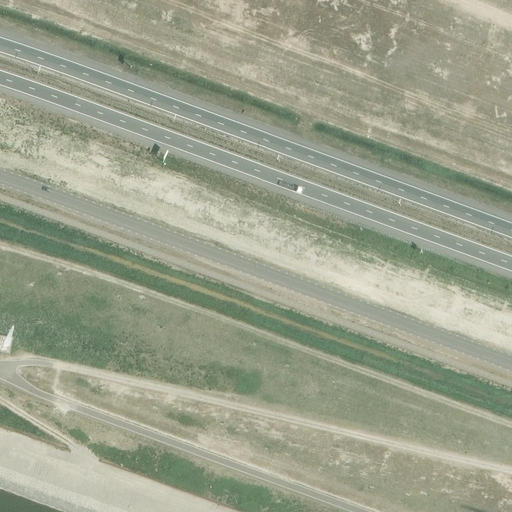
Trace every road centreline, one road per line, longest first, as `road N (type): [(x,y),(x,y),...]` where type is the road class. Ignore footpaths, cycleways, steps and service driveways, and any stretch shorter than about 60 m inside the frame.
road 1 (trunk): [(0,78),(511,264)]
road 2 (trunk): [(511,230),(0,45)]
road 3 (tertiary): [(0,177),(511,361)]
